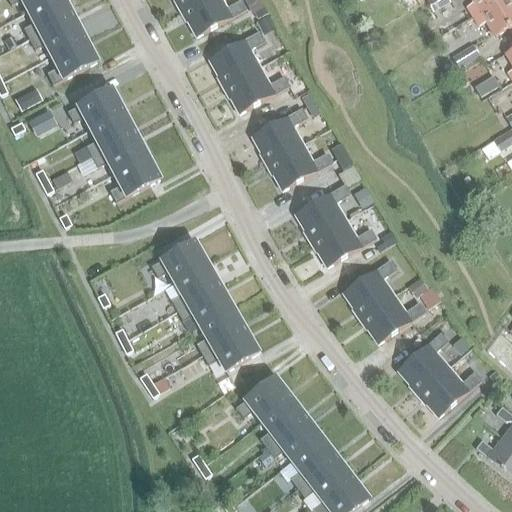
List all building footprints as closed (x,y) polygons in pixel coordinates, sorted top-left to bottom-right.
[(5,0),(11,9),(22,4),(28,15),(56,0),(5,0)] [(34,27),(23,33),(29,43),(73,20),(61,0),(56,0),(28,15),(34,27)] [(172,0),(181,14),(205,0),(172,0)] [(247,12),(242,3),(226,12),(219,0),(205,0),(181,14),(196,41),(247,12)] [(252,17),(265,10),(259,0),(247,0),(244,2),(252,17)] [(427,0),(403,0),(410,11),(427,0)] [(450,5),(447,0),(432,0),(426,3),(433,15),(450,5)] [(472,18),(502,0),(468,0),(472,4),(466,8),(472,18)] [(511,8),(507,0),(502,0),(472,18),(478,29),(485,25),(494,40),(511,28),(511,8)] [(264,38),(276,32),(269,19),(257,25),(264,38)] [(73,20),(29,43),(34,54),(45,48),(51,60),(84,42),(73,20)] [(265,44),(260,35),(209,64),(224,91),(259,71),(249,53),(265,44)] [(57,71),(47,77),(53,89),(97,66),(84,42),(51,60),(57,71)] [(480,59),(473,48),(452,60),(459,72),(480,59)] [(269,89),(259,71),(224,91),(239,118),(290,89),(285,80),(269,89)] [(493,79),(474,91),(480,101),(499,89),(493,79)] [(21,114),(42,103),(36,92),(15,103),(21,114)] [(111,93),(67,116),(73,127),(84,121),(90,133),(123,116),(111,93)] [(313,121),(322,116),(310,96),(302,101),(313,121)] [(308,121),(303,112),(251,141),(267,168),(302,148),(292,130),(308,121)] [(48,114),(28,125),(35,139),(56,128),(48,114)] [(97,145),(86,151),(91,161),(135,138),(123,116),(90,133),(97,145)] [(21,126),(10,132),(14,139),(25,134),(21,127),(21,126)] [(511,130),(511,131),(493,143),(501,155),(511,147),(511,130)] [(135,138),(91,161),(97,172),(108,166),(114,178),(147,160),(135,138)] [(312,166),(302,148),(267,168),(282,195),(333,166),(328,157),(312,166)] [(120,189),(109,195),(116,207),(159,183),(147,160),(114,178),(120,189)] [(35,178),(41,188),(48,184),(42,174),(35,178)] [(58,193),(73,185),(67,175),(52,183),(58,193)] [(41,188),(46,199),(53,195),(48,184),(41,188)] [(295,219),(311,245),(345,224),(335,207),(350,197),(345,189),(295,219)] [(362,212),(374,205),(365,190),(354,197),(362,212)] [(59,222),(64,233),(71,229),(72,229),(66,218),(59,222)] [(356,242),(345,224),(311,245),(326,272),(377,242),(371,233),(356,242)] [(386,251),(397,245),(391,234),(380,240),(386,251)] [(194,246),(151,270),(157,282),(168,276),(175,287),(207,268),(194,246)] [(391,264),(342,297),(360,323),(393,300),(382,283),(397,273),(391,264)] [(181,299),(171,305),(177,315),(219,290),(207,268),(175,287),(181,299)] [(219,290),(177,315),(183,325),(193,319),(200,331),(232,312),(219,290)] [(97,301),(102,312),(103,312),(110,308),(104,298),(97,301)] [(405,317),(393,300),(360,323),(377,348),(426,315),(420,306),(405,317)] [(206,342),(196,348),(202,359),(245,334),(232,312),(200,331),(206,342)] [(115,336),(114,336),(120,347),(127,344),(122,333),(115,336)] [(245,334),(202,359),(208,369),(218,363),(225,375),(258,357),(245,334)] [(448,344),(441,337),(397,375),(418,398),(448,372),(435,356),(448,344)] [(133,354),(127,344),(120,347),(125,358),(126,358),(133,354)] [(448,372),(418,398),(438,421),(482,383),(475,375),(461,387),(448,372)] [(139,382),(146,392),(152,387),(146,377),(139,382)] [(275,382),(235,412),(243,422),(253,415),(261,425),(290,402),(275,382)] [(146,392),(152,402),(159,398),(153,388),(152,387),(146,392)] [(269,436),(259,443),(267,453),(306,422),(290,402),(261,425),(269,436)] [(510,431),(501,442),(511,450),(511,420),(500,411),(494,419),(510,431)] [(306,422),(267,453),(274,462),(283,455),(291,465),(321,442),(306,422)] [(300,476),(290,483),(297,493),(336,462),(321,442),(291,465),(300,476)] [(511,450),(501,442),(492,454),(481,445),(475,452),(486,462),(511,482),(511,450)] [(191,462),(191,463),(198,473),(198,472),(205,468),(198,458),(191,462)] [(336,462),(297,493),(304,502),(314,495),(322,505),(352,482),(336,462)] [(198,472),(198,473),(204,483),(205,483),(211,478),(205,468),(198,472)] [(327,511),(356,511),(368,503),(352,482),(322,505),(327,511)] [(219,505),(223,511),(230,511),(233,511),(226,501),(219,505)]
